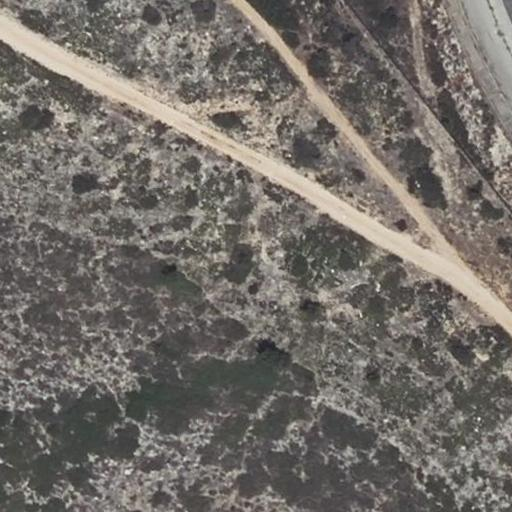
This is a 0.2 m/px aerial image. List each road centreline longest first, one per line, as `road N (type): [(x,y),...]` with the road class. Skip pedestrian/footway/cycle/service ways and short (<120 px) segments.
road 1 (track): [(0,20),(168,108),(385,246),(471,288)]
road 2 (track): [(471,288),(412,199),(235,0)]
